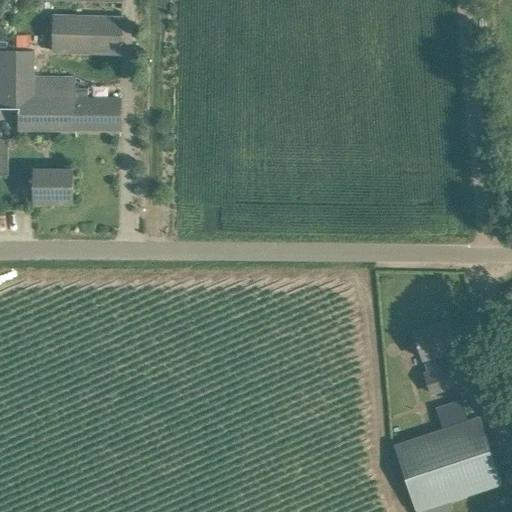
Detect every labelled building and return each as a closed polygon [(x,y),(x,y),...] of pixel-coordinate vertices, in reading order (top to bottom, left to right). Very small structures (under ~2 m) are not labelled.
[(53,51),(121,52),(122,18),(54,17),(53,51)] [(30,35),(17,35),(17,47),(30,47),(30,35)] [(0,109),(20,110),(20,131),(75,131),(76,98),(76,77),(34,77),(34,52),(0,52),(0,109)] [(76,98),(75,131),(121,131),(121,98),(76,98)] [(35,202),(73,202),(73,170),(35,170),(35,202)] [(423,362),(426,361),(431,374),(424,376),(430,393),(454,385),(444,353),(458,348),(449,321),(415,332),(419,344),(417,345),(423,362)] [(395,445),(416,511),(417,511),(503,484),(480,417),(395,445)]
